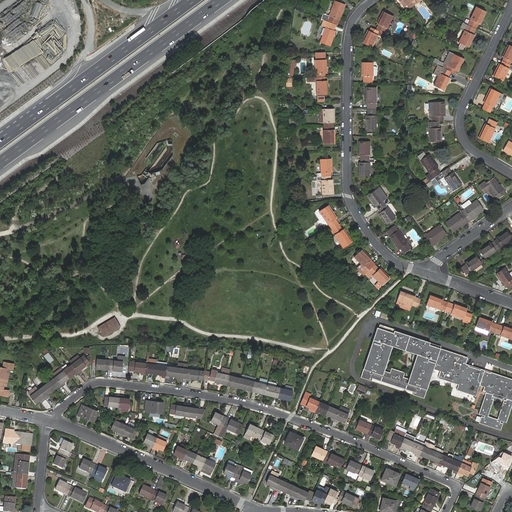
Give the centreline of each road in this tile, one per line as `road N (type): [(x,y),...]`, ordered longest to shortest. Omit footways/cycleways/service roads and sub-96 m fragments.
road 1 (residential): [(445,511),(455,486),(449,482),(234,400),(101,381),(47,419)]
road 2 (residential): [(421,271),(385,254),(348,198),(348,33),(372,0)]
road 3 (motorway): [(0,162),(221,0)]
road 4 (motorway): [(194,0),(0,142)]
road 5 (residential): [(47,419),(248,506)]
road 6 (residential): [(511,6),(459,123),(470,149),(511,172)]
road 7 (track): [(67,169),(16,210),(18,227),(123,178)]
road 8 (track): [(0,339),(64,334),(127,316)]
road 9 (unknown): [(0,109),(68,53),(70,19)]
